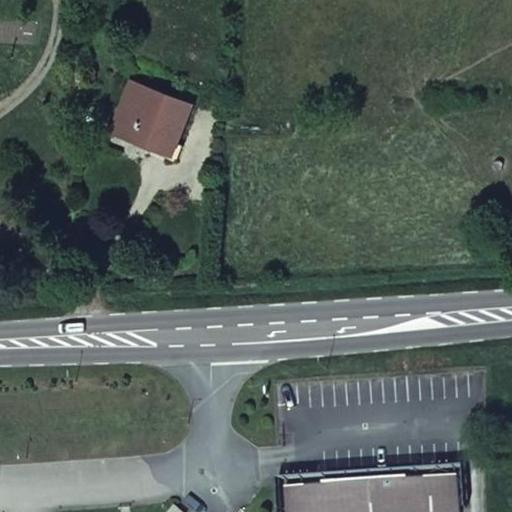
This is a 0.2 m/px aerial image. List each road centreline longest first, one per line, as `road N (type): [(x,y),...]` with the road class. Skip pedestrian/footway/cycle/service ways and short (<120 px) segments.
road 1 (primary): [(89,340),(511,312)]
road 2 (unknown): [(79,294),(160,168)]
road 3 (residential): [(89,340),(79,294),(31,247),(0,231)]
road 4 (residential): [(0,100),(60,44),(61,0)]
